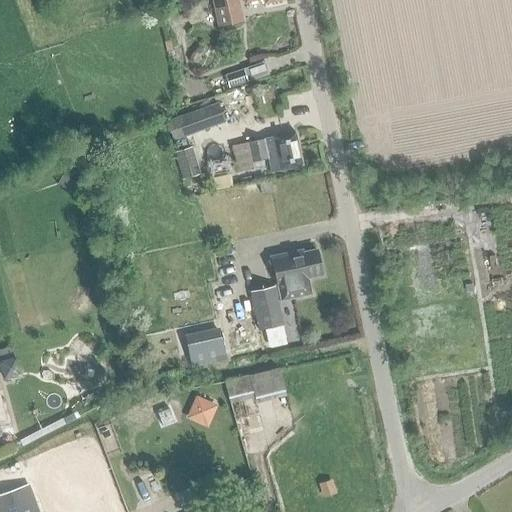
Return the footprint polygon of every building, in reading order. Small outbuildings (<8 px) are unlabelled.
[(212,0),(219,29),(242,23),(237,0),(243,0),(244,5),(259,0),(263,0),(264,4),(283,0),(282,0),(212,0)] [(225,77),(228,88),(246,82),(242,71),(225,77)] [(164,123),(169,144),(224,122),(216,103),(164,123)] [(302,166),(294,132),(263,139),(263,140),(230,147),(236,172),(252,169),(251,163),(267,159),(270,173),(279,171),(302,166)] [(189,149),(174,154),(182,180),(197,176),(189,149)] [(260,194),(272,192),(270,181),(258,183),(260,194)] [(271,258),(277,286),(250,292),(259,332),(282,327),(276,302),(310,295),(307,279),(321,276),(316,251),(295,255),(294,253),(271,258)] [(191,368),(224,361),(223,358),(219,340),(218,333),(185,340),(191,368)] [(0,359),(0,377),(16,373),(10,356),(0,359)] [(226,381),(231,403),(253,398),(254,404),(285,396),(277,368),(226,381)] [(208,427),(217,404),(194,394),(184,418),(208,427)] [(247,479),(235,484),(242,501),(254,496),(247,479)] [(0,492),(0,511),(37,511),(27,483),(0,492)]
